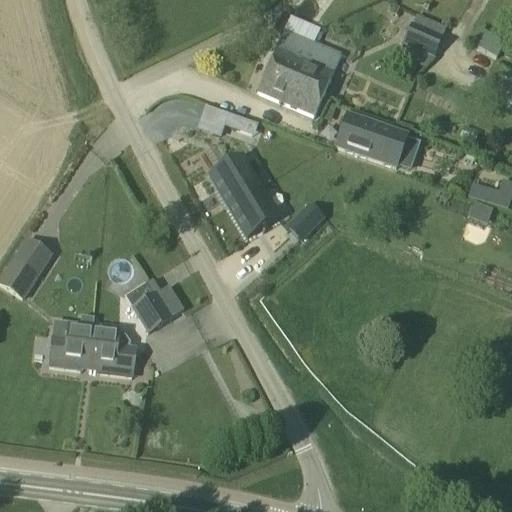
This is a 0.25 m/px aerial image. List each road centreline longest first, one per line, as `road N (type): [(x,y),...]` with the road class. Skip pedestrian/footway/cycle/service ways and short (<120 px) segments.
road 1 (unclassified): [(314,511),(319,486),(139,142),(76,0)]
road 2 (tertiary): [(207,511),(0,484)]
